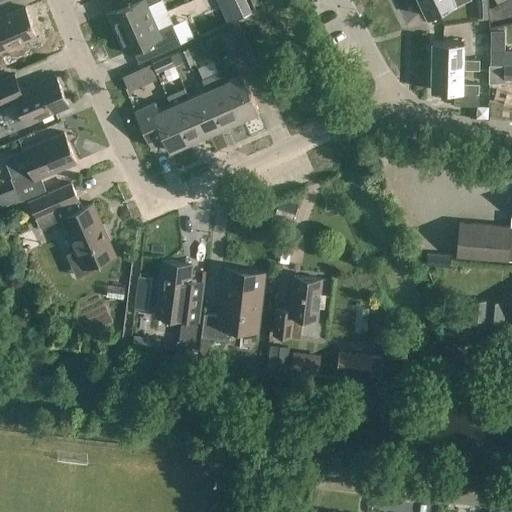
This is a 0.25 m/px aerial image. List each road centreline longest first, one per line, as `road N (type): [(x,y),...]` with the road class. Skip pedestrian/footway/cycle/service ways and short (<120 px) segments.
road 1 (track): [(511,460),(0,403)]
road 2 (residential): [(394,101),(151,209),(60,0)]
road 3 (residential): [(319,479),(511,501)]
road 4 (residential): [(511,134),(394,101)]
